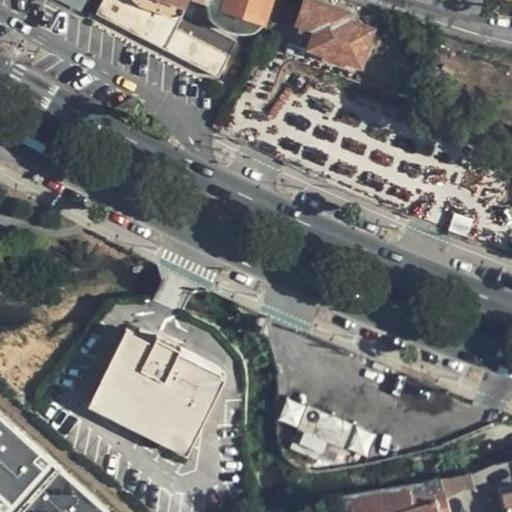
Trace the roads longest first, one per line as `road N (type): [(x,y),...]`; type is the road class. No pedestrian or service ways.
road 1 (primary): [(511,303),(242,192),(0,65)]
road 2 (primary): [(0,132),(293,276),(511,367)]
road 3 (residential): [(391,0),(511,33)]
